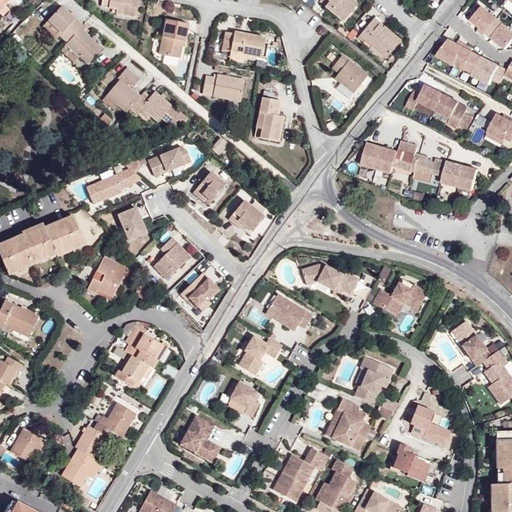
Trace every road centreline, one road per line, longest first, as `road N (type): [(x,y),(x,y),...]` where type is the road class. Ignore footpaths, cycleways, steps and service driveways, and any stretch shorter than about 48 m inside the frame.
road 1 (residential): [(466,511),(472,429),(451,382),(401,346),(344,336),(293,393),(233,507)]
road 2 (unclassified): [(296,199),(141,451)]
road 3 (unclassified): [(511,314),(478,284),(385,239),(329,197)]
road 4 (residential): [(329,156),(458,0)]
